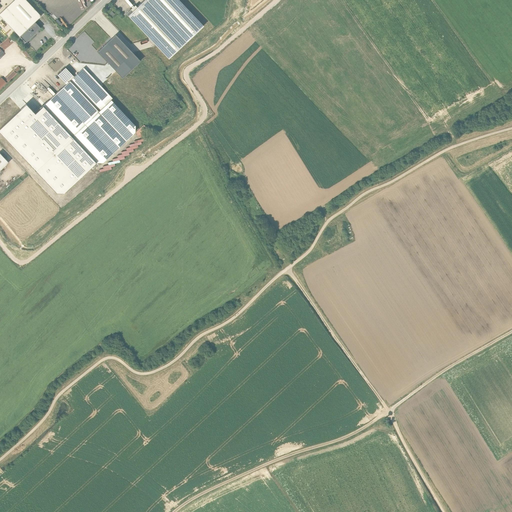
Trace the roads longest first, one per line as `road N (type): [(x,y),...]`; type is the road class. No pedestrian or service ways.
road 1 (track): [(511,331),(363,427),(207,490),(173,511)]
road 2 (track): [(443,511),(388,410),(286,269)]
road 3 (unclassified): [(0,99),(106,0)]
